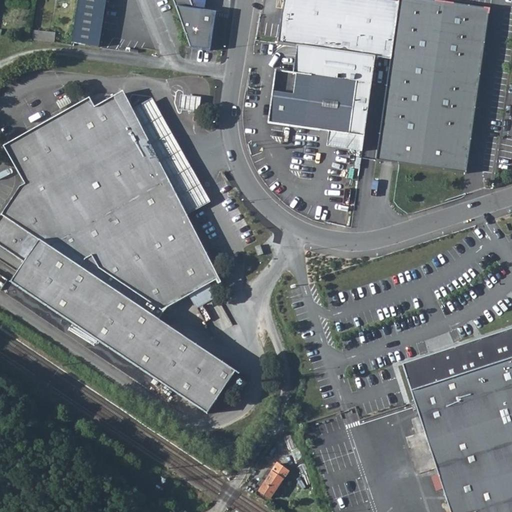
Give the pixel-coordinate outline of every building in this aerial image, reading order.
[(105,0),(78,0),(71,43),(98,47),(105,0)] [(174,0),(192,47),(212,50),(218,12),(206,10),(207,0),(174,0)] [(284,0),(279,42),(298,44),(378,55),(392,56),(398,0),(284,0)] [(490,5),(452,0),(398,0),(392,56),(379,158),(469,170),(490,5)] [(277,69),(270,123),(367,135),(378,55),(298,44),(295,72),(277,69)] [(95,108),(89,98),(4,147),(25,185),(20,188),(0,217),(0,246),(24,263),(11,283),(207,414),(235,372),(157,320),(163,312),(167,308),(217,278),(123,92),(95,108)] [(181,109),(201,111),(202,97),(182,95),(181,109)] [(265,249),(259,251),(263,260),(268,258),(265,249)] [(450,511),(511,511),(511,329),(403,364),(419,415),(410,418),(418,443),(408,446),(416,472),(435,466),(450,511)] [(273,472),(261,490),(273,498),(285,480),(273,472)]
